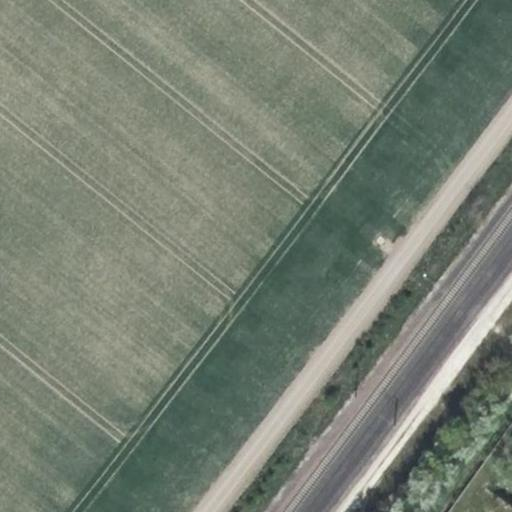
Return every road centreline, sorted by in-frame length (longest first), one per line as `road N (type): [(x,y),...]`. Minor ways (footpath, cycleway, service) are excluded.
road 1 (track): [(205,511),(511,111)]
road 2 (track): [(423,511),(511,385)]
